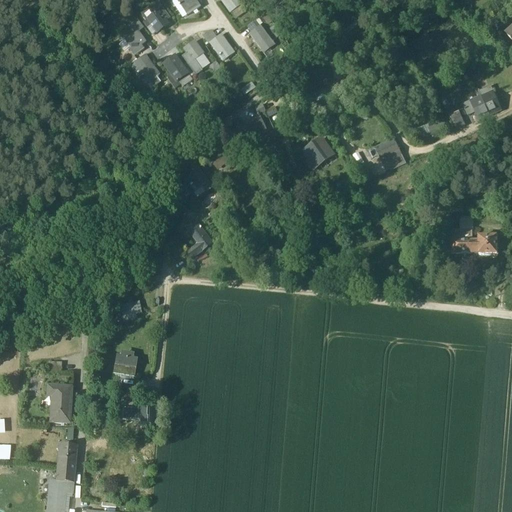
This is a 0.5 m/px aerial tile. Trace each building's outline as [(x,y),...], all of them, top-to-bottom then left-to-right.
[(187,17),(176,0),(173,0),(171,1),(183,19),(187,17)] [(176,0),(187,17),(200,8),(195,0),(176,0)] [(237,0),(225,0),(223,2),(232,14),(242,6),(237,0)] [(170,19),(159,3),(150,9),(155,16),(148,21),(157,34),(168,26),(166,22),(170,19)] [(150,9),(143,14),(148,21),(155,16),(150,9)] [(137,20),(131,24),(133,27),(134,27),(139,34),(144,30),(137,20)] [(258,20),(247,28),(251,34),(260,28),(263,26),(258,20)] [(157,34),(148,21),(144,24),(153,37),(157,34)] [(132,38),(126,42),(131,50),(130,52),(134,58),(142,52),(140,49),(142,47),(146,44),(139,34),(134,27),(133,27),(127,31),(132,38)] [(251,34),(250,35),(259,47),(269,40),(260,28),(251,34)] [(211,32),(202,37),(208,46),(210,44),(217,40),(211,32)] [(217,40),(210,44),(219,57),(223,54),(229,50),(225,43),(221,37),(217,40)] [(195,43),(184,51),(187,55),(182,59),(188,67),(194,76),(196,78),(203,73),(195,62),(201,57),(198,52),(200,51),(198,48),(198,47),(195,43)] [(229,50),(223,54),(227,60),(233,55),(229,50)] [(223,54),(219,57),(223,63),(227,60),(223,54)] [(145,57),(130,67),(143,86),(148,83),(149,84),(150,83),(149,83),(156,77),(157,78),(160,76),(153,67),(145,57)] [(175,59),(164,66),(172,77),(167,80),(175,90),(180,86),(178,83),(185,78),(188,76),(183,70),(182,68),(175,59)] [(194,76),(188,67),(183,70),(188,76),(185,78),(187,81),(194,76)] [(492,93),(484,96),(482,93),(480,94),(489,116),(500,111),(492,93)] [(480,94),(477,96),(478,99),(470,102),(475,113),(474,113),(478,120),(477,121),(478,121),(489,116),(480,94)] [(470,102),(462,105),(464,110),(464,111),(465,111),(467,116),(474,113),(475,113),(470,102)] [(263,106),(255,110),(258,116),(266,112),(263,106)] [(276,108),(267,112),(269,118),(278,113),(276,108)] [(454,129),(465,124),(458,110),(447,115),(454,129)] [(260,118),(242,127),(249,141),(259,136),(264,133),(260,125),(263,124),(260,118)] [(442,124),(434,127),(433,127),(428,129),(429,133),(431,137),(433,137),(445,132),(442,124)] [(242,127),(236,129),(243,143),(249,141),(242,127)] [(429,133),(424,135),(427,141),(433,139),(433,137),(431,137),(429,133)] [(321,141),(305,153),(311,161),(314,159),(319,166),(332,156),(321,141)] [(397,146),(377,155),(382,165),(393,160),(397,168),(405,165),(401,156),(402,156),(397,146)] [(229,149),(224,153),(230,161),(233,162),(237,159),(229,149)] [(224,153),(210,162),(213,166),(218,162),(222,167),(230,161),(224,153)] [(195,168),(182,178),(193,193),(202,187),(207,183),(195,168)] [(207,183),(202,187),(205,192),(211,188),(207,183)] [(201,229),(200,230),(195,223),(188,228),(193,235),(192,236),(199,246),(203,251),(203,252),(211,246),(201,231),(201,230),(201,229)] [(446,245),(437,246),(437,253),(451,253),(451,243),(472,243),(472,232),(446,232),(446,245)] [(491,239),(478,239),(478,255),(478,257),(491,256),(492,257),(492,258),(493,259),(494,259),(495,259),(496,258),(497,257),(497,250),(498,250),(498,245),(496,245),(496,238),(496,237),(495,236),(494,236),(493,236),(492,237),(491,238),(491,239)] [(472,243),(451,243),(451,253),(451,255),(478,255),(478,243),(472,243)] [(199,246),(191,252),(195,257),(203,251),(199,246)] [(139,303),(120,308),(123,321),(136,318),(135,312),(141,311),(139,303)] [(120,308),(114,309),(117,322),(123,321),(120,308)] [(120,358),(116,358),(113,376),(133,379),(136,361),(132,360),(120,358)] [(61,364),(49,364),(48,375),(61,375),(61,364)] [(71,390),(47,388),(47,399),(51,399),(50,424),(66,425),(67,408),(70,409),(71,390)] [(138,402),(127,402),(127,408),(128,408),(127,412),(136,412),(136,408),(137,408),(138,402)] [(127,412),(126,412),(126,409),(118,409),(118,421),(118,425),(122,425),(127,425),(127,422),(140,422),(140,425),(147,425),(147,419),(145,419),(145,417),(151,417),(152,409),(145,409),(145,408),(137,408),(136,408),(136,412),(127,412)] [(76,448),(59,446),(57,459),(75,461),(76,448)] [(75,461),(57,459),(55,483),(55,484),(73,485),(75,461)] [(73,485),(55,484),(55,483),(49,482),(46,511),(63,511),(64,508),(65,508),(66,496),(72,496),(73,485)]
